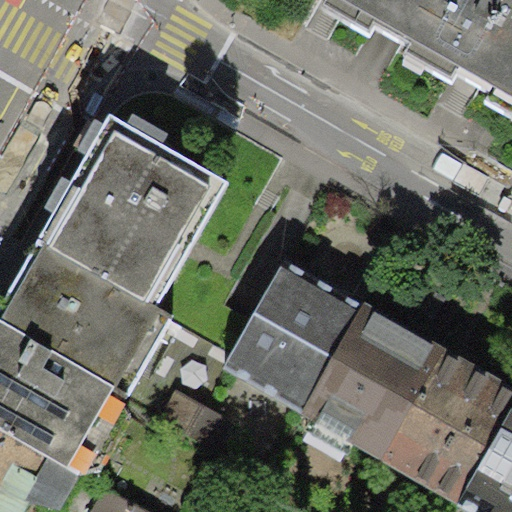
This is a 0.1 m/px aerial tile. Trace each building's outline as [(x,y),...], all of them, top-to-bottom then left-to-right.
[(369,34),(425,66),(462,0),(313,0),(313,1),(312,2),(335,15),(343,19),(338,28),(365,43),(369,34)] [(511,0),(462,0),(425,66),(420,75),(447,90),(452,81),(458,85),(485,100),(480,109),(507,124),(511,116),(511,115),(511,0)] [(33,249),(150,315),(222,191),(169,161),(156,153),(162,143),(128,123),(122,133),(105,123),(33,249)] [(150,315),(33,249),(0,306),(0,334),(118,402),(122,404),(167,325),(150,315)] [(222,373),(300,418),(359,314),(299,280),(281,270),(222,373)] [(359,314),(300,418),(300,419),(377,463),(378,463),(437,359),(378,325),(359,314)] [(0,334),(0,437),(74,480),(118,402),(0,334)] [(511,401),(456,370),(437,359),(378,463),(456,507),(511,409),(511,401)] [(158,424),(184,439),(199,412),(173,397),(158,424)] [(511,511),(511,409),(456,507),(463,511),(511,511)] [(226,428),(199,412),(184,439),(211,454),(226,428)] [(55,511),(74,480),(0,437),(0,511),(18,511),(21,507),(42,511),(55,511)] [(130,511),(100,494),(89,511),(130,511)]
